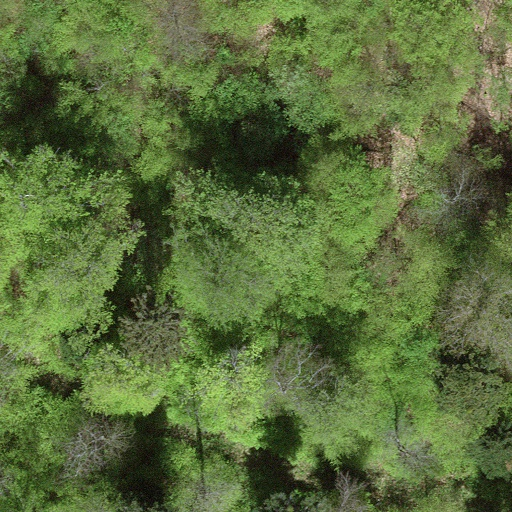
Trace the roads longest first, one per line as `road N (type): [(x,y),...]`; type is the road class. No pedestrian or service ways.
road 1 (track): [(281,61),(484,511)]
road 2 (track): [(381,511),(0,347)]
